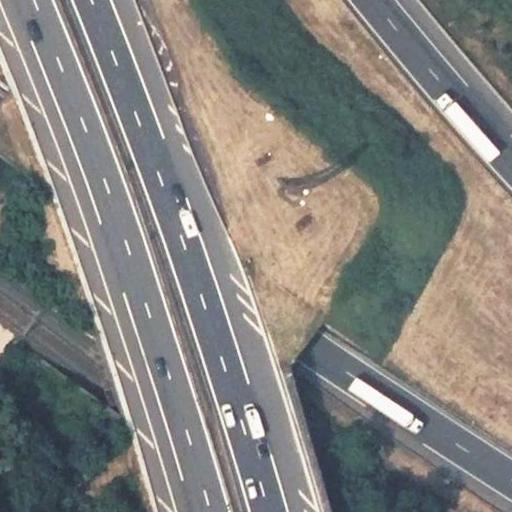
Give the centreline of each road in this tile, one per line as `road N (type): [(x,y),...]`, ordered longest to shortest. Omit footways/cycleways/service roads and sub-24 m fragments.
road 1 (motorway): [(0,116),(307,346),(511,478)]
road 2 (motorway): [(272,511),(202,285),(92,0)]
road 3 (motorway): [(32,0),(124,234),(211,511)]
road 4 (motorway): [(511,160),(374,0)]
